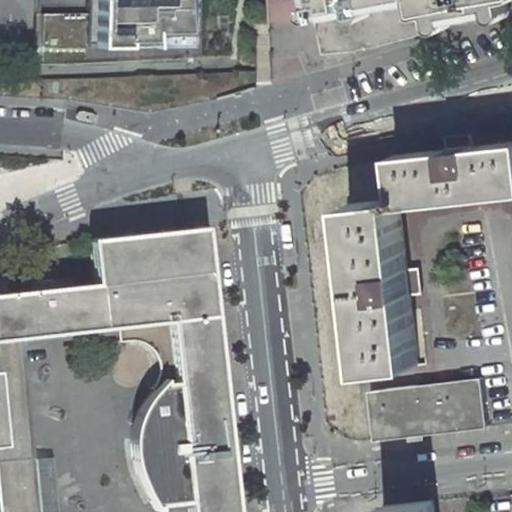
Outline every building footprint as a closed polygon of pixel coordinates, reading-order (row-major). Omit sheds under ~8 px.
[(34,38),(33,0),(0,0),(0,38),(3,38),(34,38)] [(42,14),(42,45),(147,44),(147,36),(177,36),(177,7),(176,0),(94,0),(94,14),(42,14)] [(313,15),(315,16),(320,17),(331,15),(330,8),(375,0),(315,0),(316,2),(314,3),(312,5),(311,7),(311,10),(312,13),(313,15)] [(410,27),(438,22),(436,12),(426,14),(424,14),(422,13),(421,10),(419,0),(375,0),(330,8),(331,15),(320,17),(326,52),(380,43),(380,38),(410,32),(410,27)] [(497,11),(511,9),(511,5),(511,0),(419,0),(421,10),(422,13),(424,14),(426,14),(436,12),(438,22),(454,19),(497,11)] [(511,9),(497,11),(497,12),(500,16),(504,17),(506,17),(509,16),(511,14),(511,11),(511,9)] [(453,23),(454,19),(438,22),(440,26),(444,28),(449,27),(452,26),(453,23)] [(447,137),(449,148),(474,145),(473,134),(447,137)] [(511,192),(511,140),(474,145),(449,148),(396,154),(400,197),(401,205),(511,192)] [(408,269),(401,205),(400,197),(350,203),(368,371),(419,365),(411,295),(408,269)] [(0,292),(0,339),(16,338),(115,327),(117,341),(129,340),(138,341),(143,343),(150,350),(155,356),(158,365),(158,378),(161,379),(144,399),(138,410),(132,427),(130,437),(131,456),(135,471),(142,489),(155,511),(156,511),(159,510),(158,505),(187,502),(187,511),(235,511),(203,226),(88,239),(93,283),(0,292)] [(419,267),(408,269),(411,295),(422,293),(419,267)] [(0,511),(33,511),(28,460),(16,338),(0,339),(0,511)] [(370,390),(376,440),(410,436),(409,431),(424,429),(425,434),(490,426),(484,377),(370,390)] [(56,511),(51,458),(28,460),(33,511),(56,511)] [(383,511),(435,511),(434,499),(383,505),(383,511)]
